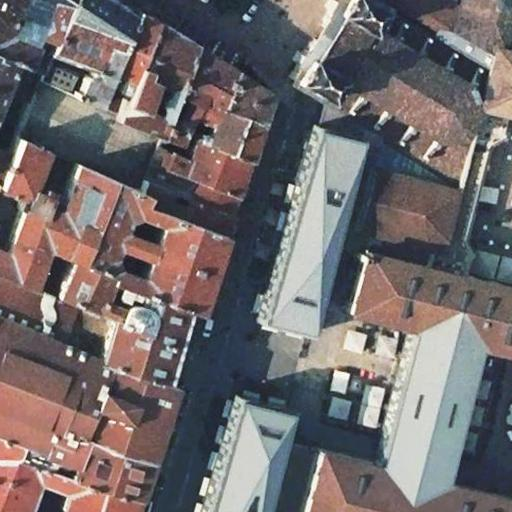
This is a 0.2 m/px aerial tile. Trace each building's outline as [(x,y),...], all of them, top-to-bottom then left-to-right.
[(0,0),(0,56),(35,71),(61,0),(0,0)] [(119,4),(113,0),(61,0),(35,71),(33,76),(89,101),(99,79),(104,66),(128,9),(127,9),(124,7),(119,4)] [(288,405),(231,392),(195,511),(511,511),(511,0),(366,0),(485,72),(443,170),(320,95),(313,121),(309,120),(252,320),(307,332),(316,300),(331,242),(339,245),(352,248),(351,252),(355,254),(341,306),(367,313),(365,318),(379,321),(380,316),(392,319),(390,325),(398,326),(398,329),(401,330),(390,378),(371,452),(369,460),(281,438),(288,405)] [(295,80),(320,95),(443,170),(485,72),(366,0),(328,0),(324,6),(327,8),(328,9),(326,13),(328,15),(327,16),(325,15),(322,21),(323,22),(322,23),(323,23),(318,31),(312,41),(311,41),(310,42),(309,41),(305,47),(307,48),(306,49),(304,48),(302,52),(300,51),(300,52),(297,50),(291,59),(295,62),(295,63),(296,63),(292,69),(291,69),(287,76),(294,80),(295,80)] [(139,11),(129,5),(127,9),(128,9),(104,66),(116,71),(109,77),(110,84),(99,79),(89,101),(110,110),(149,18),(139,11)] [(149,18),(110,110),(110,112),(111,114),(112,115),(114,116),(155,132),(163,111),(171,88),(188,43),(168,30),(164,28),(149,18)] [(209,56),(188,43),(171,88),(182,95),(173,115),(163,111),(155,132),(156,133),(174,139),(192,101),(212,112),(228,68),(209,56)] [(35,71),(0,56),(0,164),(5,151),(4,150),(6,145),(0,142),(0,126),(12,131),(32,77),(33,77),(33,76),(35,71)] [(191,134),(223,147),(236,114),(254,120),(262,95),(260,89),(235,73),(228,68),(212,112),(192,101),(174,139),(186,144),(191,134)] [(10,135),(134,189),(139,176),(138,176),(144,158),(155,132),(114,116),(112,115),(111,114),(110,112),(110,110),(89,101),(33,76),(33,77),(32,77),(12,131),(10,135)] [(248,138),(254,120),(236,114),(223,147),(242,155),(248,138)] [(223,147),(191,134),(186,144),(179,160),(175,159),(178,152),(152,142),(156,133),(155,132),(144,158),(231,192),(242,155),(223,147)] [(0,273),(24,283),(24,281),(26,282),(32,264),(39,245),(64,254),(65,253),(107,271),(106,275),(182,306),(182,307),(192,311),(217,232),(175,216),(159,209),(130,198),(134,189),(10,135),(6,145),(4,150),(5,151),(0,164),(0,273)] [(231,192),(144,158),(138,176),(139,176),(167,187),(170,181),(182,187),(180,194),(183,196),(224,212),(231,192)] [(167,187),(139,176),(134,189),(130,198),(159,209),(162,201),(178,208),(180,203),(164,196),(167,187)] [(224,212),(183,196),(180,203),(178,208),(175,216),(217,232),(224,212)] [(100,359),(115,365),(161,380),(161,379),(182,307),(182,306),(106,275),(107,271),(65,253),(64,254),(55,272),(32,264),(26,282),(24,281),(24,283),(0,273),(0,318),(77,351),(100,359)] [(77,351),(0,318),(0,436),(12,442),(19,417),(64,432),(73,434),(74,433),(100,359),(77,351)] [(115,365),(100,359),(74,433),(99,441),(98,443),(145,457),(169,381),(161,379),(161,380),(115,365)] [(64,432),(19,417),(12,442),(37,452),(43,437),(49,439),(60,443),(64,432)] [(7,454),(134,495),(139,476),(145,457),(98,443),(99,441),(74,433),(73,434),(64,432),(60,443),(49,439),(43,437),(37,452),(12,442),(7,454)] [(0,511),(128,511),(134,495),(7,454),(12,442),(0,436),(0,511)]
